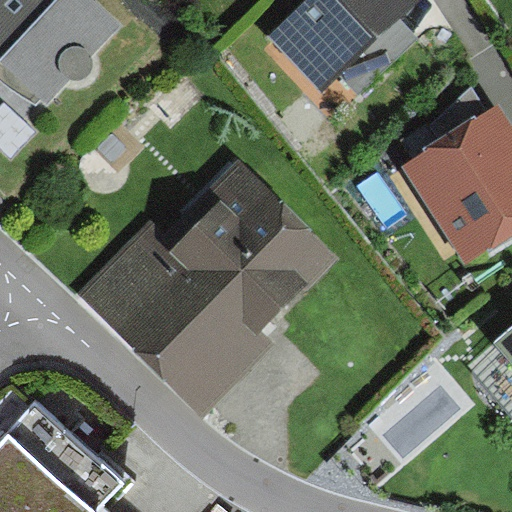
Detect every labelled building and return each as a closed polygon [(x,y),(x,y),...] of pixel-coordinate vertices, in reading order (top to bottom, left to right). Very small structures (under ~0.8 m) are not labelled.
[(102,30),(66,0),(0,0),(0,78),(34,108),(102,30)] [(400,0),(311,0),(285,25),(352,96),(370,79),(349,57),(405,4),(400,0)] [(511,234),(511,143),(496,120),(411,176),(468,263),(511,234)] [(78,298),(176,397),(318,255),(247,186),(175,258),(147,229),(78,298)] [(511,346),(502,355),(511,366),(511,346)] [(97,511),(8,438),(0,447),(0,511),(97,511)]
